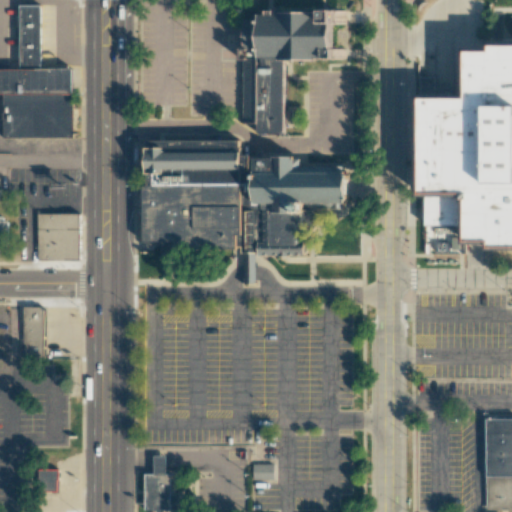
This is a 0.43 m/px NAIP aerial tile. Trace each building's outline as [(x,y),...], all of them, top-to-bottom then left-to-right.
[(41,5),(22,5),(22,67),(0,67),(0,93),(3,93),(4,135),(73,135),(73,67),(41,67),(41,5)] [(345,6),(333,6),(333,10),(260,12),(260,18),(242,18),(244,121),(260,121),(260,130),(285,130),(283,55),(337,53),(337,18),(345,18),(345,6)] [(471,48),(494,47),(494,40),(511,40),(511,249),(497,250),(497,238),(476,238),(476,225),(430,224),(426,92),(472,91),(471,48)] [(145,140),(237,140),(237,150),(240,150),(240,154),(248,154),(248,157),(297,157),(297,166),(338,166),(338,170),(344,170),(344,202),(307,202),(307,208),(318,219),(310,228),(304,222),(299,222),(299,256),(236,256),(236,249),(171,250),(171,241),(141,241),(140,185),(145,185),(145,140)] [(81,213),(37,213),(36,259),(81,259),(81,213)] [(0,216),(0,244),(9,245),(10,217),(0,216)] [(40,306),(25,306),(25,357),(45,357),(44,309),(40,306)] [(511,419),(483,419),(483,508),(511,508),(511,419)] [(253,464),(270,464),(271,479),(253,480),(253,464)] [(57,468),(38,468),(38,491),(57,491),(57,468)] [(172,511),(172,474),(145,474),(145,511),(172,511)]
